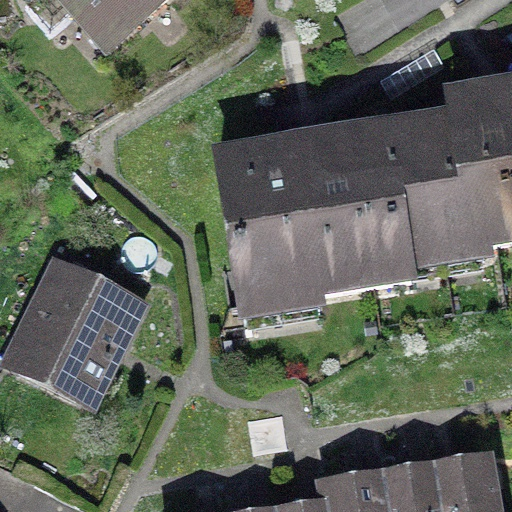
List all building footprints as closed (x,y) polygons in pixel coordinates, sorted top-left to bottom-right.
[(189,0),(53,0),(108,66),(189,0)] [(421,128),(444,260),(511,248),(511,99),(449,111),(451,123),(421,128)] [(444,260),(421,128),(207,165),(233,316),(412,285),(408,266),(444,260)] [(151,302),(46,259),(0,367),(0,380),(100,423),(151,302)] [(42,428),(16,477),(48,494),(74,445),(42,428)] [(100,459),(74,445),(48,494),(74,507),(100,459)] [(105,511),(126,473),(100,459),(74,507),(82,511),(105,511)] [(497,511),(491,466),(439,474),(444,511),(497,511)] [(390,511),(444,511),(439,474),(386,482),(390,511)] [(390,511),(386,482),(323,491),(326,511),(390,511)]
